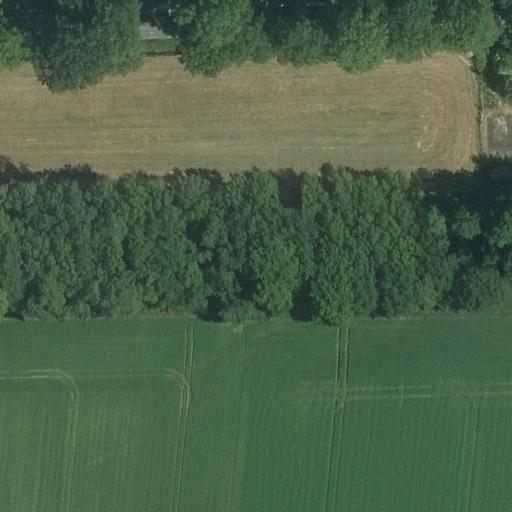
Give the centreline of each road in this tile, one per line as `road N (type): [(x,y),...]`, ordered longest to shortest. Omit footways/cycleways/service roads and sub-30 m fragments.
road 1 (track): [(511,237),(0,242)]
road 2 (tertiary): [(0,11),(254,0)]
